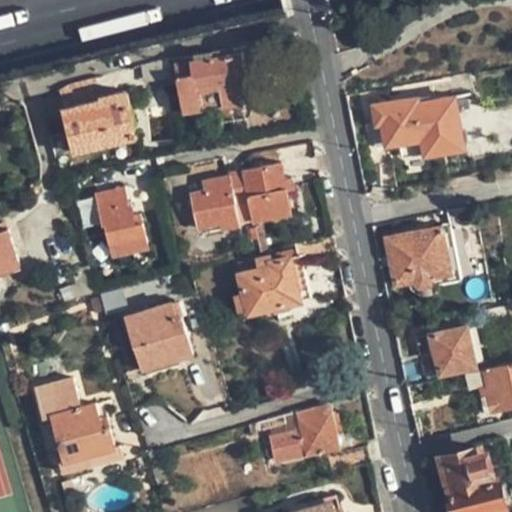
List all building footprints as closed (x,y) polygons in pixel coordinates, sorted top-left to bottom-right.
[(251,75),(247,48),(179,59),(188,108),(247,97),(244,76),(251,75)] [(415,96),(386,101),(368,104),(376,146),(402,141),(404,156),(465,145),(461,119),(474,117),(473,108),(460,110),(457,95),(471,92),(468,71),(412,81),(415,96)] [(65,81),(66,97),(99,94),(97,77),(65,81)] [(109,133),(111,141),(137,136),(130,92),(127,89),(121,87),(102,93),(102,95),(65,104),(74,142),(109,133)] [(365,90),(368,104),(386,101),(384,87),(365,90)] [(76,150),(111,141),(109,133),(74,142),(76,150)] [(293,211),(289,189),(286,178),(282,159),(206,177),(208,185),(192,190),(200,226),(221,221),(223,227),(293,211)] [(294,176),(286,178),(289,189),(298,187),(294,176)] [(131,199),(129,184),(99,190),(106,222),(110,221),(117,253),(151,244),(146,220),(139,222),(134,198),(131,199)] [(463,267),(453,221),(444,223),(389,234),(399,281),(414,277),(420,283),(433,281),(433,273),(463,267)] [(0,270),(22,264),(10,227),(0,229),(0,270)] [(260,255),(262,265),(278,262),(276,255),(275,251),(260,255)] [(278,262),(262,265),(243,269),(247,289),(251,306),(252,310),(304,298),(294,254),(276,255),(278,262)] [(242,309),(251,306),(247,289),(238,291),(242,309)] [(177,313),(173,299),(129,313),(145,365),(194,349),(183,311),(177,313)] [(482,318),(468,322),(477,361),(491,358),(482,318)] [(427,374),(477,361),(468,322),(418,334),(427,374)] [(511,358),(485,364),(489,382),(483,384),(489,411),(511,404),(511,358)] [(105,427),(96,399),(82,403),(74,374),(37,386),(46,416),(53,413),(68,459),(58,462),(61,471),(91,462),(88,454),(118,444),(112,425),(105,427)] [(286,412),(288,420),(290,429),(276,434),(281,456),(340,442),(331,400),(286,412)] [(262,427),(288,420),(286,412),(259,419),(262,427)] [(325,456),(329,473),(371,459),(367,443),(325,456)] [(91,462),(120,453),(118,444),(88,454),(91,462)] [(488,474),(482,446),(444,454),(457,511),(473,511),(507,504),(500,472),(488,474)] [(72,497),(67,479),(59,481),(64,499),(72,497)] [(78,511),(76,511),(72,497),(64,499),(68,511),(84,511),(84,510),(78,511)] [(338,511),(335,500),(292,511),(338,511)]
